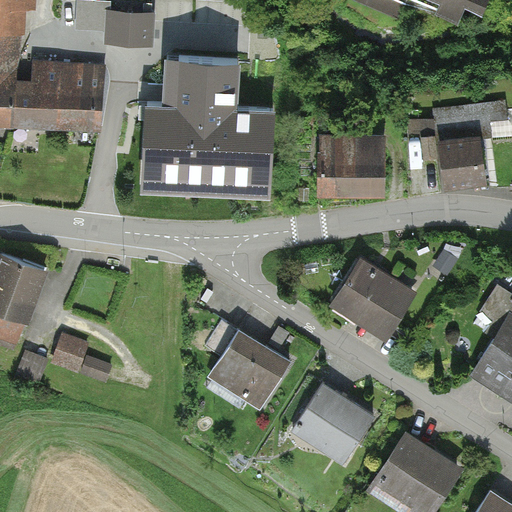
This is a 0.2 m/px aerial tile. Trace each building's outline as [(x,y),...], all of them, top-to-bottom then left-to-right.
[(0,0),(0,119),(14,120),(16,82),(21,5),(26,5),(25,0),(0,0)] [(155,45),(157,11),(114,8),(115,1),(91,0),(78,0),(77,28),(106,29),(106,42),(155,45)] [(442,0),(372,0),(401,12),(406,0),(426,0),(440,6),(442,0)] [(245,61),(168,57),(166,105),(149,104),(144,191),(274,199),(279,109),(242,107),(245,61)] [(14,120),(102,126),(106,65),(36,61),(35,83),(16,82),(14,120)] [(379,137),(311,138),(312,200),(380,198),(379,137)] [(483,190),(476,137),(434,143),(441,195),(483,190)] [(44,272),(0,256),(0,316),(25,325),(44,272)] [(414,293),(357,256),(328,306),(385,341),(414,293)] [(511,317),(507,315),(469,376),(511,402),(511,317)] [(89,351),(92,338),(63,331),(55,361),(112,376),(116,359),(89,351)] [(288,365),(234,333),(205,381),(258,413),(288,365)] [(371,417),(317,386),(288,434),(343,466),(371,417)] [(437,511),(463,471),(403,434),(366,493),(398,511),(437,511)] [(511,511),(511,506),(487,491),(473,511),(511,511)]
